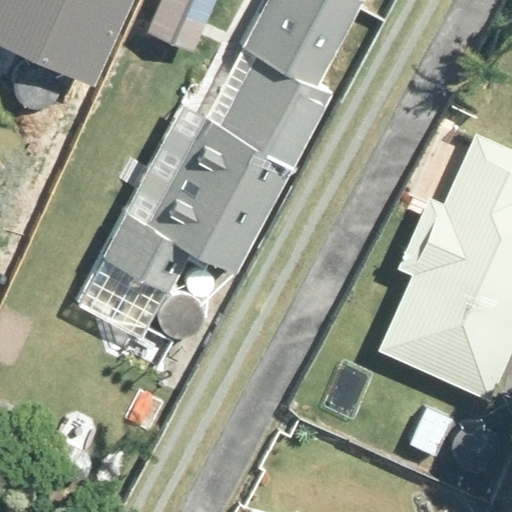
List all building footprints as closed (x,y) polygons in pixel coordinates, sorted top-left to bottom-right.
[(0,0),(0,94),(2,95),(20,50),(91,81),(125,0),(0,0)] [(177,101),(98,254),(165,289),(187,247),(233,271),(329,88),(317,82),(359,0),(262,0),(239,45),(252,52),(216,121),(177,101)] [(511,147),(473,130),(440,204),(424,196),(393,262),(408,268),(373,345),(485,397),(511,338),(511,147)] [(0,299),(18,263),(0,253),(0,299)] [(0,399),(0,427),(10,405),(0,399)] [(426,406),(410,443),(431,453),(448,416),(426,406)]
